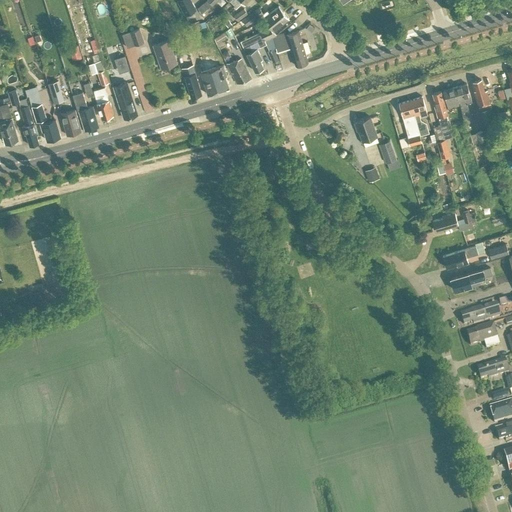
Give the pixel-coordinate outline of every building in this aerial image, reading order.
[(196,8),(191,0),(177,0),(185,14),(196,8)] [(261,15),(268,23),(270,22),(272,24),(277,20),(275,18),(284,11),(279,5),(270,13),(267,10),(263,13),(261,14),(261,15)] [(233,13),(238,20),(248,13),(244,7),(233,13)] [(259,7),(239,21),(243,27),(261,15),(261,14),(263,13),(259,7)] [(270,22),(268,23),(269,24),(260,29),(261,31),(241,40),(256,71),(264,67),(258,55),(260,54),(257,47),(252,50),(250,44),(258,40),(260,44),(269,40),(270,45),(275,43),(278,51),(291,47),(296,64),(308,61),(299,30),(288,33),(287,31),(286,32),(277,34),(274,30),(290,18),(284,11),(275,18),(277,20),(272,24),(270,22)] [(89,18),(84,20),(94,52),(100,51),(89,18)] [(199,20),(191,22),(193,30),(202,28),(199,20)] [(309,23),(306,28),(311,32),(315,27),(309,23)] [(140,27),(130,30),(134,44),(144,41),(140,27)] [(177,62),(170,39),(154,44),(162,68),(177,62)] [(121,52),(117,42),(110,44),(113,55),(121,52)] [(69,47),(73,59),(81,57),(78,44),(69,47)] [(202,71),(208,94),(229,87),(226,76),(227,76),(225,69),(223,69),(222,65),(227,64),(217,44),(195,51),(201,69),(202,69),(202,71)] [(181,48),(174,51),(177,56),(183,54),(181,48)] [(118,70),(129,66),(124,52),(113,56),(118,70)] [(251,78),(242,58),(227,63),(237,83),(251,78)] [(92,73),(98,71),(102,84),(110,81),(103,59),(89,63),(92,73)] [(182,64),(184,70),(192,97),(202,93),(192,60),(182,64)] [(47,77),(53,96),(55,103),(64,100),(59,86),(63,84),(60,73),(47,77)] [(474,90),(476,96),(483,121),(492,119),(487,103),(490,102),(489,96),(486,89),(484,89),(481,78),(473,81),(475,89),(474,90)] [(81,79),(70,82),(73,91),(84,88),(81,79)] [(122,82),(112,85),(116,96),(116,97),(123,118),(124,117),(136,114),(134,106),(136,106),(133,96),(132,93),(128,80),(122,82)] [(90,83),(84,84),(88,96),(93,95),(90,83)] [(454,86),(460,104),(468,128),(470,127),(473,124),(468,105),(466,105),(465,102),(471,100),(466,83),(454,86)] [(448,107),(460,104),(454,86),(443,89),(448,107)] [(94,90),(96,97),(102,117),(108,115),(109,116),(111,115),(111,114),(113,113),(111,106),(111,104),(110,101),(109,100),(104,87),(94,90)] [(8,91),(10,96),(12,103),(20,101),(16,88),(8,91)] [(30,93),(31,96),(33,105),(42,102),(39,90),(30,93)] [(433,92),(436,103),(435,104),(441,125),(447,123),(448,127),(451,126),(441,90),(433,92)] [(88,106),(85,96),(83,91),(73,94),(78,109),(80,109),(86,129),(99,125),(93,105),(88,106)] [(422,95),(410,99),(420,133),(420,134),(429,131),(426,122),(421,119),(420,115),(427,113),(422,95)] [(410,99),(399,102),(404,122),(408,121),(412,135),(419,133),(420,133),(410,99)] [(47,117),(43,102),(34,105),(38,120),(41,119),(41,123),(43,129),(45,129),(48,139),(62,135),(57,118),(53,119),(52,116),(47,117)] [(1,105),(0,105),(0,107),(3,119),(0,120),(0,121),(6,142),(8,141),(10,143),(12,142),(13,140),(19,138),(9,103),(1,105)] [(35,122),(30,104),(22,107),(27,124),(24,125),(26,133),(28,133),(31,144),(40,142),(38,134),(39,133),(35,122)] [(82,130),(76,109),(62,113),(68,134),(82,130)] [(378,135),(371,116),(355,122),(358,130),(359,130),(362,140),(378,135)] [(483,130),(476,132),(478,142),(480,149),(488,147),(483,130)] [(412,135),(409,136),(411,144),(411,145),(422,141),(419,133),(412,135)] [(390,138),(379,142),(386,161),(397,158),(390,138)] [(437,140),(441,156),(450,154),(445,138),(437,140)] [(424,151),(416,153),(418,160),(426,157),(424,151)] [(436,161),(439,173),(445,172),(443,163),(442,160),(436,161)] [(444,163),(443,163),(445,172),(446,173),(454,171),(451,161),(446,162),(444,163)] [(486,163),(479,167),(482,178),(486,175),(484,172),(490,169),(486,163)] [(369,181),(376,178),(379,177),(375,166),(365,169),(369,181)] [(474,211),(469,213),(468,209),(462,211),(465,221),(458,223),(460,230),(473,226),(472,221),(476,220),(474,211)] [(458,223),(455,211),(443,215),(443,216),(433,219),(436,230),(458,223)] [(476,246),(464,249),(443,255),(447,267),(457,264),(457,266),(468,262),(466,256),(485,251),(482,240),(475,242),(476,246)] [(508,253),(505,243),(488,248),(491,258),(508,253)] [(492,273),(490,266),(451,277),(452,281),(451,282),(454,289),(456,289),(458,289),(480,283),(478,277),(492,273)] [(44,288),(29,292),(34,308),(48,304),(44,288)] [(511,295),(498,300),(500,308),(511,304),(511,295)] [(464,325),(472,323),(473,325),(501,317),(497,304),(488,307),(488,309),(484,310),(484,308),(481,309),(481,308),(472,311),(472,313),(461,317),(464,325)] [(478,330),(467,334),(470,346),(478,344),(484,342),(486,349),(499,346),(497,340),(493,325),(478,329),(478,330)] [(506,362),(499,364),(478,370),(480,381),(491,378),(491,379),(509,374),(506,362)] [(511,418),(511,407),(511,403),(489,409),(494,424),(511,418)] [(499,441),(505,439),(506,442),(511,440),(511,424),(507,426),(507,427),(496,430),(499,441)] [(511,461),(511,450),(503,454),(506,463),(511,461)]
